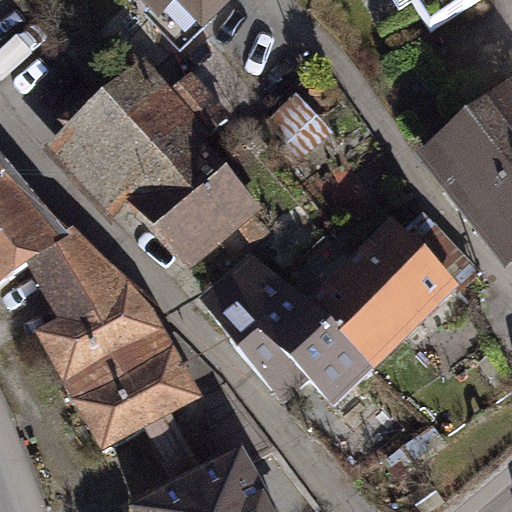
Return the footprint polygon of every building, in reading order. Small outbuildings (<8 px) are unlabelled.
[(147,0),(157,10),(150,18),(180,48),(229,0),(228,0),(147,0)] [(409,0),(431,33),(483,0),(409,0)] [(263,213),(137,75),(71,134),(188,262),(244,211),(254,222),(263,213)] [(191,80),(169,99),(206,140),(227,120),(191,80)] [(511,104),(509,101),(492,115),(482,102),(459,119),(511,184),(511,104)] [(310,119),(297,104),(276,126),(288,142),(310,119)] [(511,259),(511,184),(459,119),(428,142),(438,156),(432,160),(453,186),(443,193),(463,219),(473,213),(511,260),(511,259)] [(0,196),(13,186),(0,170),(0,196)] [(13,186),(0,196),(0,290),(30,268),(62,244),(13,186)] [(476,277),(435,233),(415,253),(395,232),(345,280),(347,282),(312,315),(369,368),(449,288),(458,295),(476,277)] [(144,431),(197,401),(149,315),(73,235),(62,244),(30,268),(63,327),(40,340),(103,453),(144,431)] [(369,368),(312,315),(310,317),(284,284),(277,290),(255,267),(210,311),(242,357),(275,393),(298,373),(333,405),(369,368)] [(226,385),(197,401),(144,431),(182,496),(242,470),(276,449),(226,385)] [(265,511),(242,470),(182,496),(153,511),(265,511)]
